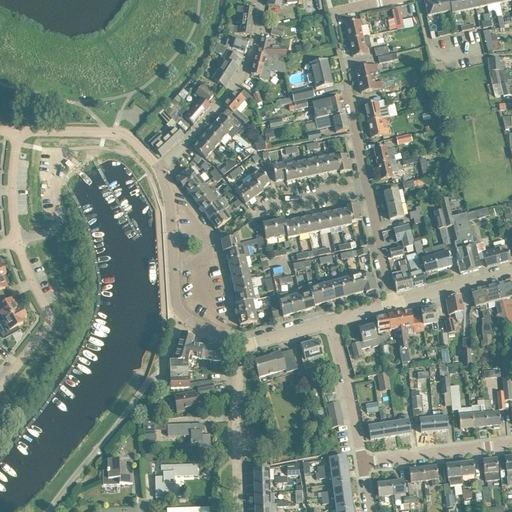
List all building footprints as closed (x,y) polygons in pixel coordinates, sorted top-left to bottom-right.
[(269,0),(268,7),(278,9),(280,9),(281,5),(287,6),(287,4),(296,4),(296,0),(269,0)] [(436,0),(432,0),(424,2),(427,17),(439,15),(436,0)] [(436,0),(439,15),(451,12),(448,0),(436,0)] [(448,0),(451,12),(451,14),(464,12),(460,0),(448,0)] [(473,0),(460,0),(464,12),(475,9),(473,0)] [(485,0),(473,0),(475,9),(487,7),(485,0)] [(497,0),(485,0),(487,7),(488,12),(493,11),(495,12),(497,18),(501,17),(499,4),(497,0)] [(241,21),(253,23),(255,10),(237,7),(236,14),(242,15),(241,21)] [(399,9),(392,11),(394,19),(396,31),(404,29),(413,27),(411,19),(402,21),(399,9)] [(484,23),(482,24),(483,27),(483,30),(491,28),(492,28),(491,22),(490,22),(489,14),(482,15),(484,23)] [(228,26),(227,33),(234,34),(241,35),(251,36),(253,23),(241,21),(240,28),(234,27),(228,26)] [(345,24),(349,41),(368,37),(368,36),(362,38),(360,27),(362,27),(361,21),(345,24)] [(271,34),(280,37),(282,37),(284,31),(272,28),(271,34)] [(483,33),(486,44),(495,42),(495,35),(490,36),(489,32),(483,33)] [(368,37),(349,41),(353,57),(368,54),(367,48),(370,47),(368,37)] [(256,55),(266,57),(286,58),(286,50),(271,50),(273,41),(261,38),(256,55)] [(228,49),(245,54),(248,43),(236,39),(234,44),(227,41),(225,48),(228,49)] [(486,44),(488,54),(499,52),(498,42),(495,42),(486,44)] [(387,47),(374,50),(376,57),(388,54),(387,47)] [(213,80),(225,88),(238,68),(234,66),(238,59),(230,53),(226,51),(222,58),(225,60),(213,80)] [(266,57),(256,55),(251,75),(259,77),(259,79),(269,81),(271,71),(285,75),(282,58),(266,57)] [(393,62),(392,55),(378,58),(379,65),(393,62)] [(327,60),(310,64),(316,90),(333,86),(327,60)] [(355,69),(358,82),(373,78),(372,73),(379,71),(377,65),(355,69)] [(493,86),(500,84),(501,84),(498,72),(490,74),(493,86)] [(373,78),(358,82),(361,94),(382,89),(381,82),(375,84),(373,78)] [(197,84),(192,90),(196,93),(201,87),(197,84)] [(500,84),(503,97),(511,96),(508,84),(500,84)] [(184,117),(193,126),(205,113),(210,107),(209,106),(211,105),(210,103),(209,101),(213,96),(201,87),(196,93),(195,94),(201,99),(196,103),(184,117)] [(314,98),(312,88),(291,93),(294,103),(314,98)] [(235,92),(224,106),(231,113),(243,123),(245,125),(248,121),(246,120),(236,111),(245,101),(248,104),(252,99),(251,98),(243,91),(239,96),(235,92)] [(396,93),(384,96),(385,102),(397,100),(396,97),(396,93)] [(282,100),(282,99),(275,100),(277,107),(292,104),(291,98),(282,100)] [(312,104),(314,112),(343,106),(341,98),(312,104)] [(294,104),(295,110),(307,108),(306,101),(294,104)] [(373,103),(364,106),(367,122),(381,119),(390,117),(387,107),(384,108),(383,101),(381,102),(373,103)] [(322,119),(332,117),(335,116),(345,114),(343,106),(314,112),(316,120),(322,119)] [(215,123),(228,134),(234,127),(237,129),(241,124),(231,116),(227,121),(222,116),(215,123)] [(322,119),(316,120),(318,126),(325,124),(326,125),(331,124),(331,126),(334,126),(336,133),(349,130),(345,116),(333,119),(332,117),(322,119)] [(381,119),(367,122),(371,139),(389,135),(387,128),(384,129),(381,119)] [(172,120),(166,126),(170,130),(176,124),(172,120)] [(269,122),(270,129),(283,127),(282,120),(269,122)] [(208,132),(221,143),(228,134),(215,123),(208,132)] [(159,135),(149,143),(161,157),(174,146),(184,136),(176,127),(163,140),(159,135)] [(307,133),(309,142),(321,139),(319,130),(307,133)] [(201,140),(214,151),(221,143),(208,132),(201,140)] [(396,138),(397,146),(412,143),(410,135),(396,138)] [(251,138),(255,144),(265,142),(263,136),(251,138)] [(193,149),(206,160),(214,151),(201,140),(193,149)] [(255,144),(257,152),(266,150),(265,144),(265,142),(255,144)] [(373,149),(377,165),(395,161),(401,159),(400,155),(394,156),(392,149),(386,151),(385,147),(373,149)] [(336,155),(325,158),(329,174),(339,172),(336,155)] [(336,155),(339,172),(340,174),(351,171),(347,155),(337,158),(336,155)] [(197,156),(193,160),(198,164),(201,160),(197,156)] [(325,158),(315,160),(318,176),(329,174),(325,158)] [(315,160),(304,162),(308,178),(318,176),(315,160)] [(395,161),(377,165),(380,180),(392,178),(391,174),(397,172),(395,161)] [(304,162),(294,164),(297,180),(308,178),(304,162)] [(283,165),(286,180),(286,183),(297,180),(294,164),(284,166),(283,165)] [(275,183),(286,180),(283,165),(272,167),(275,183)] [(182,189),(184,187),(197,177),(197,176),(195,177),(189,169),(175,179),(182,189)] [(251,177),(261,190),(270,184),(260,171),(251,177)] [(214,178),(212,180),(214,182),(217,182),(217,183),(222,179),(218,175),(214,178)] [(249,175),(241,181),(244,185),(254,199),(263,192),(261,190),(251,177),(249,175)] [(184,187),(190,195),(204,185),(198,176),(197,177),(184,187)] [(428,177),(414,181),(415,187),(435,182),(433,176),(428,177)] [(408,183),(402,184),(403,190),(415,188),(415,187),(414,181),(407,182),(408,183)] [(190,195),(196,204),(215,190),(213,188),(209,191),(204,185),(190,195)] [(235,192),(245,205),(254,199),(244,185),(235,192)] [(196,204),(202,211),(221,198),(215,190),(196,204)] [(226,194),(230,200),(235,197),(231,191),(226,194)] [(383,194),(386,207),(400,203),(397,191),(383,194)] [(202,211),(210,221),(224,211),(229,206),(223,198),(221,199),(221,198),(202,211)] [(458,266),(460,275),(480,269),(478,261),(474,245),(472,237),(470,227),(469,222),(467,214),(452,218),(447,200),(440,201),(442,211),(441,211),(446,228),(454,226),(458,242),(455,243),(458,255),(461,265),(458,266)] [(238,201),(233,204),(237,209),(241,205),(238,201)] [(400,203),(386,207),(389,220),(403,217),(400,203)] [(347,207),(347,209),(350,223),(361,221),(358,205),(347,207)] [(413,219),(413,220),(423,218),(420,207),(415,209),(416,212),(409,213),(410,220),(413,219)] [(347,209),(337,212),(340,228),(341,233),(346,232),(345,227),(350,226),(350,223),(347,209)] [(469,222),(489,217),(487,209),(467,214),(469,222)] [(509,209),(503,211),(506,221),(511,219),(509,209)] [(210,221),(217,230),(230,220),(224,211),(210,221)] [(439,230),(446,228),(441,211),(434,213),(439,230)] [(337,212),(326,214),(330,230),(340,228),(337,212)] [(326,214),(316,216),(319,233),(330,230),(326,214)] [(316,216),(305,218),(309,235),(319,233),(316,216)] [(305,218),(295,220),(298,237),(309,235),(305,218)] [(284,220),(273,223),(277,239),(287,237),(288,239),(284,223),(284,220)] [(295,220),(284,223),(288,239),(298,237),(295,220)] [(262,225),(264,235),(266,241),(277,239),(273,223),(262,225)] [(408,225),(393,229),(397,243),(402,241),(404,248),(413,246),(413,244),(414,244),(412,237),(411,237),(408,225)] [(223,253),(225,252),(247,247),(245,247),(244,243),(239,245),(237,238),(221,241),(223,253)] [(474,245),(478,261),(484,259),(487,268),(510,261),(506,246),(505,247),(503,241),(493,244),(494,250),(485,252),(483,243),(474,245)] [(413,246),(414,249),(416,255),(423,254),(420,242),(414,244),(413,244),(413,246)] [(438,247),(431,249),(433,256),(437,271),(451,267),(445,246),(445,245),(443,245),(438,247)] [(225,252),(228,262),(249,257),(247,247),(225,252)] [(401,248),(399,248),(389,251),(391,259),(404,256),(402,249),(401,248)] [(367,249),(357,251),(356,252),(358,257),(368,255),(367,249)] [(421,260),(418,261),(422,275),(425,274),(425,275),(433,273),(437,271),(433,256),(431,249),(424,250),(425,256),(421,257),(422,259),(421,260)] [(228,262),(230,272),(247,269),(252,268),(249,257),(228,262)] [(405,261),(411,289),(425,285),(422,275),(418,261),(418,260),(408,262),(411,274),(408,275),(405,261)] [(393,280),(396,293),(396,294),(411,289),(405,261),(398,263),(401,272),(391,275),(393,280)] [(304,263),(298,264),(293,265),(294,271),(299,270),(300,272),(305,270),(305,267),(304,263)] [(282,268),(272,270),(273,276),(280,274),(284,274),(282,268)] [(230,272),(232,283),(249,279),(247,269),(230,272)] [(350,275),(356,294),(365,292),(361,277),(361,275),(354,277),(353,273),(350,274),(350,275)] [(340,281),(345,297),(356,294),(350,275),(350,274),(349,274),(350,278),(340,281)] [(361,277),(365,292),(366,294),(377,291),(372,274),(361,277)] [(232,283),(235,293),(252,289),(249,279),(232,283)] [(330,284),(334,300),(345,297),(340,281),(330,284)] [(509,282),(497,285),(505,314),(504,314),(505,317),(504,323),(507,322),(508,326),(511,324),(511,306),(511,305),(509,305),(507,299),(511,297),(511,291),(511,288),(509,282)] [(298,290),(300,295),(304,311),(315,309),(314,306),(310,292),(308,284),(307,285),(307,286),(298,289),(298,290)] [(310,292),(314,306),(324,303),(320,287),(312,289),(311,284),(308,284),(310,292)] [(320,287),(324,303),(334,300),(330,284),(320,287)] [(497,285),(485,289),(489,304),(494,302),(498,315),(496,315),(498,325),(504,323),(505,317),(504,314),(505,314),(497,285)] [(235,293),(237,304),(252,301),(260,299),(259,296),(253,297),(252,289),(235,293)] [(482,328),(482,336),(482,346),(486,346),(486,351),(491,351),(490,319),(486,304),(489,304),(485,289),(471,292),(475,308),(480,306),(481,312),(483,320),(482,328)] [(289,298),(293,314),(304,311),(300,295),(289,298)] [(448,300),(445,301),(448,316),(454,315),(455,320),(463,318),(463,312),(462,304),(460,295),(448,298),(448,300)] [(0,314),(3,320),(21,310),(21,309),(21,310),(17,302),(15,304),(12,299),(12,300),(8,302),(6,296),(0,298),(0,314)] [(278,301),(283,317),(293,314),(289,298),(278,301)] [(235,305),(237,315),(254,311),(252,301),(237,304),(235,305)] [(270,307),(271,310),(273,320),(279,318),(276,306),(270,307)] [(423,310),(421,310),(422,315),(423,326),(431,325),(432,333),(438,332),(436,318),(435,308),(428,309),(427,308),(422,309),(423,310)] [(1,329),(1,330),(6,339),(5,339),(6,340),(18,333),(18,332),(17,333),(15,328),(24,323),(25,323),(23,320),(26,318),(21,310),(3,320),(6,326),(1,329)] [(254,311),(237,315),(240,326),(257,322),(254,311)] [(411,312),(391,315),(393,330),(396,330),(400,351),(402,364),(410,362),(408,349),(405,335),(404,329),(413,327),(413,328),(416,327),(416,328),(423,327),(423,326),(422,315),(411,317),(411,312)] [(378,333),(393,330),(391,315),(375,318),(378,333)] [(444,321),(447,335),(456,333),(453,319),(444,321)] [(359,344),(351,346),(354,357),(362,355),(361,350),(372,347),(372,348),(379,347),(377,340),(377,338),(376,338),(375,335),(373,326),(359,330),(363,343),(359,344)] [(173,361),(170,361),(170,372),(188,371),(188,362),(191,362),(192,358),(201,360),(201,359),(203,345),(192,344),(194,337),(190,335),(181,332),(173,361)] [(438,336),(440,348),(448,347),(446,335),(438,336)] [(386,336),(377,338),(377,340),(379,347),(381,346),(381,347),(388,346),(386,336)] [(318,341),(300,346),(304,357),(301,357),(304,367),(305,370),(310,369),(314,367),(325,364),(322,356),(318,341)] [(203,345),(201,358),(201,359),(225,363),(227,349),(203,345)] [(297,370),(295,360),(292,350),(281,354),(280,352),(266,356),(266,358),(254,361),(259,378),(278,373),(278,372),(285,370),(286,373),(297,370)] [(471,351),(462,351),(463,369),(472,368),(471,351)] [(438,366),(442,395),(450,394),(447,365),(438,366)] [(188,371),(170,372),(170,389),(180,389),(189,389),(188,371)] [(377,375),(380,392),(391,390),(388,373),(377,375)] [(501,378),(502,382),(504,401),(511,400),(511,389),(511,377),(501,378)] [(204,386),(197,387),(198,393),(214,390),(213,384),(204,386)] [(334,384),(330,385),(321,388),(323,396),(336,393),(334,384)] [(419,391),(411,392),(413,410),(419,410),(420,410),(418,398),(419,397),(419,394),(419,391)] [(174,396),(177,412),(197,408),(194,393),(174,396)] [(457,395),(450,395),(451,411),(458,411),(457,395)] [(472,409),(470,409),(471,416),(472,415),(473,428),(486,427),(484,401),(485,414),(479,415),(478,406),(472,407),(472,409)] [(491,401),(484,401),(486,427),(493,427),(493,429),(498,429),(498,426),(500,426),(499,416),(499,413),(492,414),(491,401)] [(327,405),(328,411),(340,409),(338,403),(327,405)] [(378,411),(376,404),(366,406),(367,413),(378,411)] [(458,413),(459,420),(460,430),(473,428),(472,415),(471,416),(470,409),(464,409),(464,412),(458,413)] [(433,419),(434,432),(448,431),(447,418),(446,418),(446,412),(440,413),(440,418),(433,419)] [(425,414),(419,415),(420,425),(420,433),(434,432),(433,419),(425,419),(425,414)] [(402,422),(395,423),(397,436),(410,434),(409,426),(407,416),(402,416),(402,422)] [(143,420),(143,433),(144,441),(156,440),(155,420),(143,420)] [(330,422),(331,429),(343,426),(342,420),(330,422)] [(375,427),(374,421),(367,422),(370,441),(383,439),(381,426),(375,427)] [(395,423),(381,426),(383,439),(397,436),(395,423)] [(165,435),(167,435),(167,437),(191,437),(191,443),(197,443),(197,457),(211,456),(210,436),(202,436),(202,431),(204,431),(203,424),(167,425),(167,428),(165,428),(165,435)] [(116,445),(121,449),(125,444),(121,440),(116,445)] [(329,459),(331,472),(347,470),(345,457),(329,459)] [(107,470),(107,471),(102,471),(103,485),(119,485),(132,485),(132,476),(126,476),(126,465),(119,466),(119,460),(107,461),(108,470),(107,470)] [(482,461),(484,471),(485,483),(499,481),(496,460),(482,461)] [(473,463),(459,464),(461,477),(474,476),(473,463)] [(287,468),(287,477),(299,476),(299,468),(299,464),(287,466),(287,468)] [(447,479),(448,479),(448,482),(449,482),(450,486),(462,485),(461,477),(459,464),(445,466),(447,479)] [(163,477),(155,477),(156,498),(169,498),(168,484),(176,484),(175,477),(198,476),(197,465),(161,466),(161,474),(163,474),(163,477)] [(214,470),(207,466),(203,472),(210,477),(214,470)] [(424,482),(431,481),(432,487),(438,486),(436,467),(422,469),(424,482)] [(253,470),(254,482),(269,481),(268,469),(253,470)] [(410,484),(424,482),(422,469),(409,471),(410,484)] [(331,472),(332,485),(348,482),(347,470),(331,472)] [(254,482),(254,494),(269,493),(269,481),(254,482)] [(404,481),(390,483),(392,496),(405,494),(404,481)] [(332,485),(334,497),(350,495),(348,482),(332,485)] [(378,498),(379,503),(385,503),(384,497),(392,496),(390,483),(376,485),(378,498)] [(449,485),(443,486),(444,496),(445,496),(446,508),(453,508),(453,504),(454,504),(453,496),(454,494),(454,492),(453,491),(450,491),(449,485)] [(482,491),(484,504),(490,504),(488,488),(482,488),(482,491)] [(461,491),(462,500),(471,499),(470,490),(461,491)] [(254,494),(255,506),(270,505),(269,493),(254,494)] [(334,497),(336,510),(352,508),(350,495),(334,497)]
